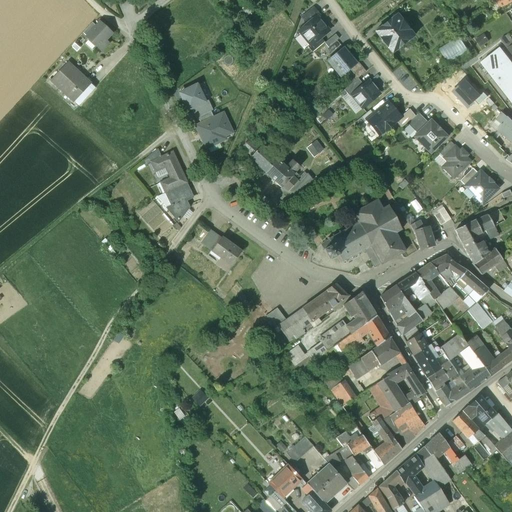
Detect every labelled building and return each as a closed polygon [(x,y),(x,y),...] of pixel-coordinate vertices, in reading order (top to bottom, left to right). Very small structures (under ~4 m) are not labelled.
[(114,0),(107,0),(105,3),(112,9),(118,3),(114,0)] [(314,8),(302,18),(307,24),(317,16),(317,17),(319,15),(314,8)] [(397,14),(389,20),(390,21),(383,26),(375,32),(381,40),(382,39),(387,45),(386,46),(392,54),(400,48),(400,47),(406,42),(406,43),(414,37),(408,29),(407,29),(403,23),(397,14)] [(317,17),(317,16),(307,24),(299,31),(311,45),(311,46),(320,38),(329,31),(317,17)] [(99,24),(86,39),(100,52),(108,45),(104,41),(110,35),(99,24)] [(511,42),(507,35),(500,40),(504,45),(507,49),(511,46),(511,42)] [(457,36),(437,50),(446,64),(467,50),(457,36)] [(320,38),(311,46),(311,45),(309,47),(313,52),(324,43),(320,38)] [(356,64),(343,48),(336,54),(331,58),(328,61),(341,77),(344,74),(349,70),(350,70),(356,64)] [(511,65),(499,49),(481,63),(511,102),(511,65)] [(67,62),(57,74),(54,72),(49,78),(51,80),(50,80),(71,99),(77,92),(80,95),(91,84),(84,78),(86,75),(80,70),(78,73),(67,62)] [(356,64),(350,70),(354,74),(362,67),(359,63),(356,64)] [(354,74),(352,76),(355,81),(358,79),(366,72),(362,67),(354,74)] [(476,102),(482,96),(465,78),(450,92),(468,110),(476,102)] [(358,79),(355,81),(344,90),(350,97),(352,96),(351,95),(363,85),(358,79)] [(363,85),(351,95),(352,96),(362,109),(380,94),(369,81),(363,85)] [(192,108),(204,102),(197,86),(180,93),(188,110),(192,108)] [(289,107),(269,91),(263,105),(280,119),(289,107)] [(476,102),(479,106),(488,97),(484,94),(482,96),(476,102)] [(398,111),(396,109),(395,107),(393,106),(387,99),(372,112),(364,118),(366,121),(375,132),(379,137),(386,131),(394,125),(393,124),(396,121),(400,118),(402,116),(398,111)] [(204,102),(192,108),(196,118),(198,118),(211,112),(213,111),(208,100),(204,102)] [(310,124),(292,109),(282,122),(299,136),(310,124)] [(410,109),(402,116),(400,118),(396,121),(402,128),(407,123),(416,116),(410,109)] [(370,110),(361,118),(365,122),(366,121),(364,118),(372,112),(370,110)] [(198,118),(201,124),(214,118),(211,112),(198,118)] [(275,124),(260,112),(255,118),(270,130),(275,124)] [(498,131),(507,118),(502,113),(491,127),(498,131)] [(201,124),(197,126),(203,138),(202,139),(206,149),(220,143),(219,139),(232,133),(223,114),(214,118),(201,124)] [(428,123),(419,114),(416,116),(407,123),(417,134),(428,123)] [(511,121),(508,117),(507,118),(498,131),(511,143),(511,121)] [(432,122),(429,122),(428,123),(417,134),(416,135),(416,139),(429,152),(432,152),(445,139),(445,135),(432,122)] [(317,139),(306,146),(313,156),(323,149),(317,139)] [(259,148),(250,140),(242,148),(252,157),(259,148)] [(450,142),(440,153),(444,158),(455,147),(450,142)] [(277,160),(262,146),(259,148),(252,157),(250,159),(265,173),(277,160)] [(470,162),(455,147),(444,158),(448,162),(442,167),(444,168),(444,170),(451,177),(452,177),(454,179),(470,162)] [(158,149),(143,161),(146,166),(151,164),(151,162),(161,157),(158,149)] [(161,157),(151,162),(151,164),(155,172),(165,168),(170,178),(160,183),(165,193),(186,183),(187,183),(172,152),(161,157)] [(294,175),(277,160),(265,173),(281,188),(283,187),(292,176),(294,175)] [(474,167),(461,180),(465,184),(478,171),(474,167)] [(478,171),(465,184),(463,186),(482,205),(483,206),(501,188),(494,181),(487,174),(482,168),(480,170),(478,171)] [(317,184),(307,175),(299,183),(306,190),(317,184)] [(294,178),(292,176),(283,187),(288,192),(297,182),(297,181),(294,178)] [(299,183),(297,182),(288,192),(294,197),(306,190),(299,183)] [(186,183),(165,193),(157,197),(179,222),(189,208),(186,201),(190,199),(187,191),(189,190),(186,183)] [(509,190),(501,194),(503,199),(511,195),(509,190)] [(377,200),(353,214),(358,223),(353,226),(352,224),(351,225),(352,226),(346,229),(346,228),(345,228),(346,230),(340,233),(339,231),(338,232),(339,233),(334,236),(333,235),(332,235),(333,237),(330,238),(328,238),(327,239),(329,239),(329,240),(332,245),(324,250),(323,251),(329,260),(338,255),(342,261),(341,263),(342,264),(343,262),(345,261),(346,262),(347,262),(347,261),(352,258),(352,259),(353,258),(352,257),(358,254),(358,256),(359,255),(358,253),(364,250),(365,252),(366,251),(365,250),(371,247),(381,265),(405,252),(395,233),(401,230),(388,206),(382,209),(377,200)] [(451,219),(443,208),(438,211),(439,212),(434,216),(441,226),(451,219)] [(488,215),(475,221),(481,232),(485,231),(493,227),(491,221),(488,215)] [(475,221),(455,230),(463,246),(471,242),(470,239),(482,233),(481,232),(475,221)] [(428,228),(423,230),(419,222),(414,224),(410,226),(414,232),(416,232),(421,249),(433,246),(428,228)] [(493,227),(485,231),(489,240),(498,236),(493,227)] [(216,234),(210,230),(201,243),(206,247),(216,234)] [(221,238),(216,234),(206,247),(211,251),(209,254),(218,260),(220,257),(232,266),(241,252),(221,237),(221,238)] [(329,240),(327,241),(324,241),(324,243),(321,244),(321,245),(324,250),(332,245),(329,240)] [(471,242),(463,246),(473,265),(487,255),(488,254),(481,242),(473,246),(471,242)] [(502,260),(495,249),(488,254),(487,255),(494,266),(502,260)] [(511,253),(502,260),(507,266),(511,273),(511,253)] [(487,255),(473,265),(481,275),(494,266),(487,255)] [(446,256),(430,264),(438,274),(445,283),(449,281),(448,278),(452,276),(448,268),(459,275),(458,273),(461,269),(454,264),(446,256)] [(502,260),(494,266),(498,272),(507,266),(502,260)] [(438,274),(430,264),(415,274),(423,285),(422,286),(423,287),(427,293),(433,300),(434,300),(439,296),(439,295),(429,280),(438,274)] [(488,291),(466,271),(460,278),(473,290),(468,296),(476,303),(488,291)] [(415,273),(396,286),(401,292),(409,287),(414,293),(423,287),(422,286),(423,285),(415,274),(415,273)] [(335,284),(327,290),(327,291),(303,308),(313,322),(341,302),(343,305),(351,300),(335,284)] [(467,294),(455,284),(451,289),(458,298),(459,298),(461,300),(467,294)] [(401,292),(396,286),(380,297),(387,310),(405,298),(401,292)] [(423,287),(414,293),(419,299),(427,293),(423,287)] [(451,289),(450,288),(442,293),(451,303),(453,302),(458,298),(451,289)] [(351,300),(343,305),(352,320),(354,318),(355,320),(351,323),(356,330),(357,330),(364,326),(376,317),(365,299),(362,292),(351,300)] [(442,293),(439,295),(439,296),(434,300),(441,310),(451,303),(442,293)] [(405,298),(387,310),(393,321),(412,308),(407,302),(405,298)] [(461,300),(459,298),(458,298),(453,302),(463,313),(467,310),(469,309),(461,300)] [(492,322),(476,303),(469,309),(467,310),(482,329),(487,325),(492,322)] [(431,313),(425,305),(415,312),(422,321),(431,313)] [(277,308),(266,316),(274,328),(278,326),(286,320),(277,308)] [(286,320),(278,326),(288,339),(293,335),(301,329),(312,322),(313,322),(303,308),(286,320)] [(415,312),(396,326),(402,336),(422,321),(415,312)] [(390,338),(376,317),(364,326),(367,332),(377,347),(390,338)] [(343,321),(318,339),(321,343),(327,351),(333,347),(356,330),(351,323),(346,326),(343,321)] [(312,322),(301,329),(304,333),(315,326),(312,322)] [(496,328),(492,322),(487,325),(489,328),(488,328),(494,337),(499,333),(495,328),(496,328)] [(511,330),(505,322),(496,328),(495,328),(499,333),(502,337),(511,330)] [(367,332),(364,326),(357,330),(361,337),(367,332)] [(301,329),(293,335),(296,340),(304,333),(301,329)] [(356,330),(333,347),(338,355),(362,338),(361,337),(357,330),(356,330)] [(427,347),(420,334),(406,343),(418,364),(432,355),(427,347)] [(459,336),(440,349),(444,355),(445,357),(448,361),(461,352),(468,347),(465,343),(461,337),(459,336)] [(482,348),(474,337),(465,343),(468,347),(473,354),(482,348)] [(399,352),(391,339),(371,353),(379,364),(380,365),(399,352)] [(435,342),(427,347),(432,355),(434,353),(440,349),(435,342)] [(321,343),(308,353),(313,361),(316,359),(327,352),(327,351),(321,343)] [(306,358),(297,346),(287,353),(295,366),(306,358)] [(338,355),(333,347),(327,351),(327,352),(316,359),(321,366),(330,379),(338,374),(347,368),(343,362),(338,355)] [(473,354),(468,347),(461,352),(469,364),(476,359),(473,354)] [(511,347),(502,355),(508,363),(511,360),(511,347)] [(502,355),(492,361),(482,348),(473,354),(476,359),(480,364),(490,377),(508,363),(502,355)] [(444,355),(440,349),(434,353),(437,358),(437,359),(441,356),(444,355)] [(361,358),(360,359),(368,371),(379,364),(371,353),(371,352),(361,358)] [(432,355),(418,364),(427,379),(441,369),(434,359),(437,358),(434,353),(432,355)] [(358,354),(350,359),(353,364),(360,359),(361,358),(358,354)] [(350,359),(349,358),(343,362),(347,368),(348,367),(353,364),(350,359)] [(321,366),(316,359),(313,361),(312,361),(318,368),(321,366)] [(353,364),(348,367),(357,380),(368,371),(360,359),(353,364)] [(476,359),(469,364),(473,368),(480,364),(476,359)] [(444,366),(441,369),(448,379),(451,377),(456,373),(449,362),(444,366)] [(473,368),(460,378),(463,383),(469,392),(490,377),(480,364),(473,368)] [(419,384),(406,365),(388,375),(389,377),(388,377),(392,384),(405,376),(412,388),(419,384)] [(441,369),(427,379),(433,388),(448,379),(441,369)] [(314,390),(299,370),(289,378),(297,388),(304,397),(314,390)] [(355,398),(338,374),(330,379),(325,382),(343,407),(355,398)] [(388,377),(377,385),(395,413),(406,405),(402,399),(392,384),(388,377)] [(460,378),(459,377),(453,380),(457,386),(463,383),(460,378)] [(453,381),(444,386),(448,392),(455,388),(457,386),(453,380),(453,381)] [(469,392),(463,383),(457,386),(455,388),(461,397),(469,392)] [(419,384),(412,388),(414,391),(418,398),(425,393),(419,384)] [(395,413),(377,385),(371,389),(382,406),(376,411),(382,421),(389,416),(395,413)] [(461,397),(455,388),(448,392),(444,386),(435,391),(445,407),(461,397)] [(304,397),(297,388),(286,397),(293,405),(304,397)] [(412,393),(402,399),(406,405),(409,404),(418,398),(414,391),(412,393)] [(481,396),(463,412),(470,420),(475,416),(484,426),(486,423),(497,413),(481,396)] [(430,402),(422,409),(427,415),(434,409),(433,407),(430,402)] [(395,413),(389,416),(397,428),(417,415),(409,404),(406,405),(395,413)] [(395,440),(375,412),(368,417),(387,443),(375,453),(383,466),(402,450),(395,440)] [(462,413),(452,422),(468,439),(473,435),(478,442),(485,437),(478,430),(462,413)] [(494,444),(495,448),(497,450),(507,462),(511,457),(511,431),(498,413),(497,413),(486,423),(500,438),(494,444)] [(397,428),(390,432),(395,440),(402,450),(425,426),(417,415),(397,428)] [(397,428),(389,416),(382,421),(390,432),(397,428)] [(364,429),(359,422),(355,425),(360,432),(364,429)] [(358,439),(356,434),(350,438),(346,432),(336,438),(343,448),(347,445),(353,456),(355,455),(364,449),(369,456),(369,457),(378,470),(383,466),(375,453),(363,436),(358,439)] [(448,447),(438,434),(424,448),(429,455),(432,453),(436,459),(444,452),(452,464),(453,464),(458,460),(458,459),(451,450),(448,447)] [(305,436),(286,453),(295,463),(313,446),(305,436)] [(494,444),(485,437),(478,442),(480,444),(474,448),(484,460),(497,450),(495,448),(494,444)] [(458,439),(448,447),(451,450),(452,450),(455,455),(464,448),(458,439)] [(353,456),(347,445),(343,448),(340,449),(346,460),(352,457),(353,456)] [(424,448),(416,455),(422,464),(421,465),(430,478),(431,477),(436,484),(448,476),(436,459),(432,453),(429,455),(424,448)] [(334,453),(324,459),(329,464),(337,458),(334,453)] [(363,464),(355,455),(353,456),(352,457),(359,467),(363,464)] [(416,455),(396,472),(404,483),(405,482),(411,490),(412,492),(419,487),(420,486),(413,475),(416,473),(414,471),(421,465),(422,464),(416,455)] [(459,460),(457,461),(464,471),(472,465),(465,456),(459,460)] [(352,457),(346,460),(347,464),(354,476),(345,482),(347,484),(354,490),(368,478),(359,467),(352,457)] [(337,458),(329,464),(333,468),(335,467),(341,464),(337,458)] [(464,471),(457,461),(459,460),(458,460),(453,464),(452,464),(450,466),(457,476),(464,471)] [(329,464),(307,484),(325,504),(347,484),(345,482),(334,470),(333,468),(329,464)] [(371,475),(363,464),(359,467),(368,478),(371,475)] [(302,479),(289,465),(289,466),(288,465),(269,484),(275,492),(284,501),(294,491),(292,489),(302,479)] [(396,472),(387,481),(392,488),(397,483),(400,486),(404,483),(396,472)] [(392,488),(387,481),(379,487),(388,499),(394,510),(403,503),(401,500),(392,488)] [(329,511),(330,511),(314,492),(304,482),(300,486),(307,493),(309,493),(310,493),(312,495),(303,503),(312,511),(329,511)] [(415,496),(414,497),(417,502),(422,509),(444,496),(439,488),(436,484),(423,491),(415,496)] [(419,487),(412,492),(415,496),(423,491),(419,487)] [(390,511),(377,490),(369,496),(378,511),(390,511)] [(284,501),(275,492),(271,495),(282,506),(286,503),(284,501)] [(414,497),(411,493),(410,493),(411,497),(408,499),(409,501),(412,506),(417,502),(414,497)] [(444,496),(422,509),(424,511),(438,511),(449,503),(444,496)] [(272,511),(274,510),(266,501),(259,507),(264,511),(272,511)] [(418,511),(422,509),(417,502),(412,506),(409,501),(403,503),(394,510),(394,511),(418,511)]
